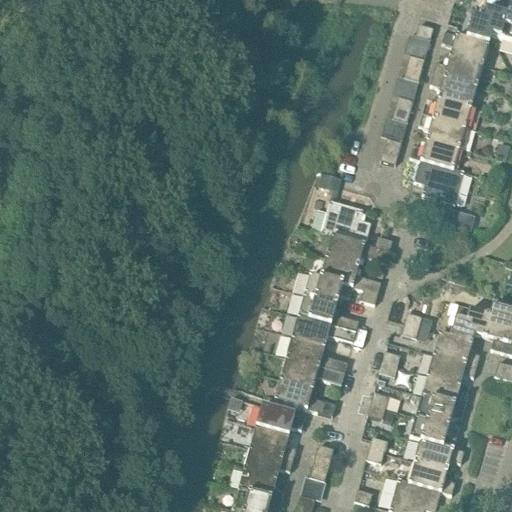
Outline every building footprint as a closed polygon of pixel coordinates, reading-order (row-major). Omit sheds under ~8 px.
[(498,42),(511,46),(511,10),(507,9),(504,19),(505,20),(498,42)] [(489,40),(498,42),(505,20),(504,19),(483,13),(480,24),(470,21),(464,42),(464,43),(486,49),(489,40)] [(429,44),(430,42),(433,33),(418,29),(414,40),(429,44)] [(480,70),(486,49),(464,43),(464,42),(443,36),(440,48),(450,51),(447,61),(480,70)] [(406,71),(421,75),(424,63),(409,59),(406,71)] [(475,91),(480,70),(447,61),(445,70),(434,67),(431,78),(475,91)] [(421,75),(406,71),(403,82),(418,87),(421,75)] [(469,111),(475,91),(431,78),(428,90),(438,93),(435,102),(469,111)] [(394,112),(409,116),(412,105),(397,101),(394,112)] [(463,132),(469,111),(435,102),(433,111),(423,109),(420,120),(463,132)] [(409,116),(394,112),(391,124),(406,128),(409,116)] [(457,153),(463,132),(420,120),(417,131),(426,134),(424,143),(457,153)] [(383,153),(397,158),(401,147),(386,143),(383,153)] [(451,173),(457,153),(424,143),(421,153),(411,150),(408,162),(418,165),(418,164),(451,174),(451,173)] [(397,158),(383,153),(379,164),(394,169),(397,158)] [(419,198),(436,203),(453,208),(462,176),(451,173),(451,174),(418,164),(418,165),(412,185),(422,189),(419,198)] [(337,194),(339,189),(341,183),(323,178),(320,190),(337,194)] [(314,215),(309,232),(320,235),(319,238),(329,241),(329,240),(362,249),(363,249),(368,228),(358,226),(361,215),(328,206),(324,218),(314,215)] [(329,241),(324,261),(357,270),(360,261),(384,268),(387,256),(372,252),(372,251),(363,249),(362,249),(329,240),(329,241)] [(375,241),(372,251),(372,252),(387,256),(390,245),(375,241)] [(324,261),(318,281),(318,282),(351,291),(360,294),(361,293),(376,297),(379,287),(354,280),(357,270),(324,261)] [(302,299),(335,308),(338,299),(348,302),(351,291),(318,282),(318,281),(308,278),(302,299)] [(373,309),(376,297),(361,293),(360,294),(357,305),(373,309)] [(302,299),(296,321),(354,337),(357,326),(332,319),(335,308),(302,299)] [(500,357),(501,353),(511,314),(511,313),(490,307),(487,318),(489,318),(482,341),(492,343),(489,353),(500,357)] [(470,347),(472,338),(482,341),(489,318),(487,318),(466,312),(464,322),(453,319),(447,340),(447,341),(470,347)] [(511,314),(501,353),(500,357),(511,360),(511,359),(511,314)] [(402,329),(417,333),(420,321),(405,317),(402,329)] [(296,321),(291,341),(324,350),(326,341),(351,348),(354,337),(296,321)] [(417,333),(402,329),(399,340),(414,343),(417,333)] [(475,370),(478,360),(467,357),(470,347),(447,341),(447,340),(437,337),(431,358),(475,370)] [(291,341),(285,362),(343,378),(346,367),(321,360),(324,350),(291,341)] [(381,367),(396,371),(399,360),(384,356),(381,367)] [(431,358),(425,379),(458,388),(461,379),(472,382),(475,370),(431,358)] [(285,362),(279,383),(312,392),(315,383),(339,389),(343,378),(285,362)] [(504,383),(508,368),(497,365),(493,380),(504,383)] [(396,371),(381,367),(378,378),(392,382),(396,371)] [(425,379),(419,400),(463,413),(466,401),(456,398),(458,388),(425,379)] [(331,420),(334,409),(309,402),(312,392),(279,383),(273,404),(331,420)] [(369,409),(383,412),(387,401),(372,397),(369,409)] [(419,400),(413,421),(447,430),(450,420),(460,423),(463,413),(419,400)] [(383,412),(369,409),(366,419),(380,423),(383,412)] [(260,410),(254,432),(287,441),(290,431),(300,434),(304,422),(260,410)] [(451,453),(454,443),(444,440),(447,430),(413,421),(407,443),(418,446),(418,445),(451,454),(451,453)] [(254,432),(248,453),(292,465),(295,453),(285,450),(287,441),(254,432)] [(368,453),(383,457),(386,446),(371,442),(368,453)] [(418,445),(418,446),(412,465),(446,475),(448,465),(458,468),(462,456),(451,453),(451,454),(418,445)] [(315,459),(329,463),(332,453),(317,449),(315,459)] [(248,453),(243,474),(276,483),(279,473),(289,476),(292,465),(248,453)] [(383,457),(368,453),(365,464),(379,468),(383,457)] [(329,463),(315,459),(311,471),(326,475),(329,463)] [(412,465),(407,485),(406,487),(440,496),(439,497),(449,500),(453,488),(443,485),(446,475),(412,465)] [(326,475),(311,471),(308,482),(323,486),(326,475)] [(243,474),(237,495),(280,507),(283,495),(273,492),(276,483),(243,474)] [(388,511),(435,511),(439,497),(440,496),(406,487),(407,485),(397,483),(388,511)] [(356,494),(353,506),(367,510),(371,498),(356,494)] [(237,495),(231,511),(278,511),(280,507),(237,495)] [(296,511),(298,511),(310,511),(313,503),(299,500),(296,511)]
